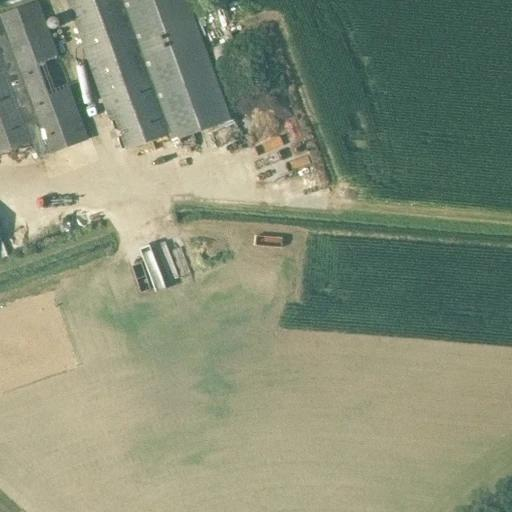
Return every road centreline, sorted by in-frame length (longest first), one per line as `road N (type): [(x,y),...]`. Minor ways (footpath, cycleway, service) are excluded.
road 1 (track): [(511,220),(189,193)]
road 2 (track): [(189,193),(0,179)]
